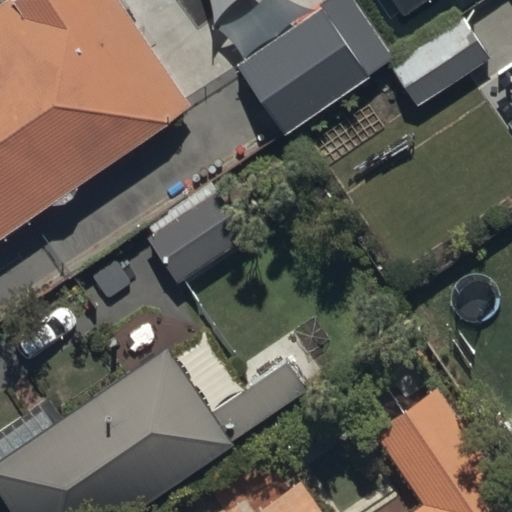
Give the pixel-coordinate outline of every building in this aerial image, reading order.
[(0,246),(194,117),(115,0),(18,0),(0,12),(0,246)] [(390,57),(350,0),(330,0),(235,66),(282,132),(390,57)] [(390,0),(406,22),(437,0),(390,0)] [(462,17),(391,65),(418,106),(489,58),(462,17)] [(252,239),(217,192),(146,243),(180,290),(252,239)] [(511,225),(427,286),(467,341),(511,308),(511,225)] [(145,511),(237,450),(233,445),(308,394),(287,364),(212,415),(169,353),(63,424),(48,401),(0,433),(0,494),(12,511),(145,511)] [(424,508),(417,511),(316,511),(303,492),(272,511),(248,511),(245,506),(235,511),(511,511),(511,494),(441,391),(375,437),(424,508)]
